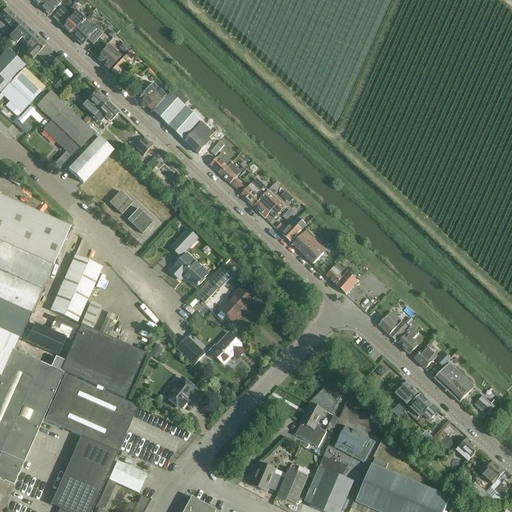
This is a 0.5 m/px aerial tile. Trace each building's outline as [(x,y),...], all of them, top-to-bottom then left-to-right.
[(49,16),(56,9),(61,4),(55,0),(44,0),(39,6),(49,16)] [(22,38),(29,30),(7,9),(0,16),(1,18),(0,18),(0,28),(9,38),(16,45),(22,38)] [(52,19),(62,28),(72,18),(75,13),(71,9),(67,13),(62,9),(52,19)] [(62,28),(70,35),(78,27),(80,28),(85,22),(75,13),(72,18),(62,28)] [(93,46),(100,39),(103,36),(97,30),(96,31),(85,22),(80,28),(78,27),(70,35),(82,46),(87,40),(93,46)] [(29,30),(22,38),(28,44),(26,46),(30,50),(25,55),(33,62),(38,57),(47,66),(56,56),(29,30)] [(119,49),(125,54),(130,49),(125,43),(119,49)] [(109,71),(119,59),(107,48),(97,60),(109,71)] [(7,51),(0,58),(0,93),(3,91),(25,67),(7,51)] [(122,61),(111,72),(121,81),(132,69),(128,65),(135,57),(130,52),(122,61)] [(25,70),(16,79),(3,93),(23,112),(29,106),(44,121),(47,118),(51,122),(43,131),(72,158),(94,135),(65,107),(51,94),(50,94),(25,70)] [(147,92),(140,99),(153,112),(168,97),(154,84),(147,92)] [(96,93),(89,100),(84,106),(94,116),(99,111),(100,111),(107,103),(96,93)] [(185,142),(202,124),(171,94),(168,97),(153,112),(185,142)] [(100,111),(94,117),(100,123),(104,119),(107,122),(109,121),(111,123),(119,114),(107,103),(100,111)] [(199,155),(206,148),(207,147),(202,143),(206,139),(208,141),(214,134),(202,124),(185,142),(199,155)] [(98,139),(75,164),(68,171),(83,185),(113,153),(98,139)] [(154,146),(145,139),(137,148),(145,156),(154,146)] [(211,166),(220,175),(230,165),(231,164),(222,155),(211,166)] [(230,185),(237,178),(240,174),(230,165),(220,175),(230,185)] [(244,181),(250,174),(247,170),(240,177),(244,181)] [(252,185),(248,189),(241,196),(253,207),(263,196),(252,185)] [(132,204),(120,193),(109,204),(121,216),(132,204)] [(275,220),(282,212),(285,209),(268,193),(254,208),(265,219),(270,214),(275,220)] [(0,342),(15,348),(17,349),(20,341),(36,306),(70,229),(0,197),(0,342)] [(130,215),(139,206),(136,203),(127,213),(130,215)] [(138,210),(127,221),(142,235),(153,223),(138,210)] [(180,218),(175,224),(179,228),(184,221),(180,218)] [(290,243),(297,236),(306,227),(300,221),(295,226),(293,225),(283,236),(290,243)] [(282,225),(277,231),(282,236),(287,230),(282,225)] [(181,258),(188,250),(199,238),(190,229),(171,249),(181,258)] [(300,238),(293,246),(301,254),(303,255),(313,244),(316,241),(306,232),(303,235),(300,238)] [(313,244),(303,255),(313,265),(324,254),(313,244)] [(195,289),(202,281),(208,275),(186,255),(183,259),(170,272),(180,281),(182,278),(187,282),(188,281),(195,289)] [(75,256),(71,266),(50,311),(78,324),(102,269),(75,256)] [(338,265),(333,270),(326,277),(346,296),(358,283),(348,274),(347,274),(338,265)] [(222,268),(209,282),(213,285),(218,290),(219,291),(232,277),(222,268)] [(205,304),(211,297),(218,290),(213,285),(209,282),(196,296),(205,304)] [(220,311),(233,322),(242,313),(243,313),(253,302),(240,290),(220,311)] [(91,304),(77,335),(64,363),(63,362),(64,360),(57,357),(51,370),(59,373),(59,372),(60,371),(124,400),(145,355),(123,345),(91,330),(100,308),(91,304)] [(392,312),(379,326),(396,342),(409,328),(392,312)] [(212,324),(199,338),(208,346),(221,333),(212,324)] [(34,325),(26,343),(59,357),(67,339),(34,325)] [(398,345),(409,355),(418,346),(412,341),(418,335),(411,329),(407,334),(408,335),(398,345)] [(230,334),(211,354),(225,366),(233,357),(237,361),(246,352),(242,348),(243,347),(230,334)] [(188,338),(177,350),(194,366),(205,355),(188,338)] [(41,364),(51,370),(57,357),(20,341),(17,349),(41,364)] [(0,381),(15,348),(0,342),(0,381)] [(415,360),(425,370),(436,358),(434,356),(438,353),(436,351),(434,348),(432,348),(432,347),(430,344),(426,349),(426,348),(415,360)] [(0,381),(0,453),(1,453),(1,454),(41,364),(17,349),(15,348),(0,381)] [(450,360),(445,355),(437,363),(443,368),(450,360)] [(0,455),(0,479),(2,481),(51,370),(41,364),(1,454),(1,453),(0,455)] [(435,380),(460,403),(475,388),(450,364),(435,380)] [(14,486),(18,477),(64,374),(59,372),(59,373),(51,370),(2,481),(14,486)] [(81,438),(55,496),(50,506),(59,510),(58,511),(91,511),(118,454),(138,408),(65,376),(44,422),(81,438)] [(418,394),(407,383),(406,383),(401,379),(396,384),(401,389),(395,395),(406,406),(412,401),(418,394)] [(168,399),(173,403),(181,409),(191,397),(196,401),(201,394),(183,380),(168,399)] [(414,403),(409,407),(421,418),(423,416),(429,421),(437,413),(431,408),(432,407),(420,395),(414,403)] [(493,408),(482,398),(475,405),(486,415),(493,408)] [(316,427),(320,421),(324,412),(311,405),(301,424),(302,424),(295,437),(318,449),(327,433),(316,427)] [(329,424),(326,430),(332,434),(335,429),(334,429),(335,427),(329,424)] [(337,444),(334,449),(357,460),(363,464),(370,452),(375,443),(354,433),(345,428),(337,444)] [(455,436),(461,441),(468,433),(462,428),(455,436)] [(362,436),(371,440),(373,435),(364,431),(362,436)] [(446,436),(439,444),(447,452),(454,444),(446,436)] [(468,462),(473,458),(479,450),(467,439),(456,451),(468,462)] [(356,503),(376,511),(444,511),(450,499),(385,471),(388,464),(375,459),(372,466),(356,503)] [(117,463),(98,505),(106,508),(116,485),(138,494),(146,476),(117,463)] [(493,485),(498,480),(501,477),(504,473),(493,463),(482,475),(493,485)] [(308,478),(299,474),(290,470),(286,479),(274,474),(276,471),(261,464),(251,486),(267,493),(269,487),(280,492),(278,498),(296,505),(308,478)] [(466,465),(460,471),(467,476),(472,471),(466,465)] [(341,511),(353,483),(319,468),(300,511),(341,511)] [(501,484),(494,491),(502,498),(508,490),(501,484)] [(141,497),(139,503),(146,506),(148,500),(141,497)] [(217,511),(193,498),(185,511),(217,511)]
